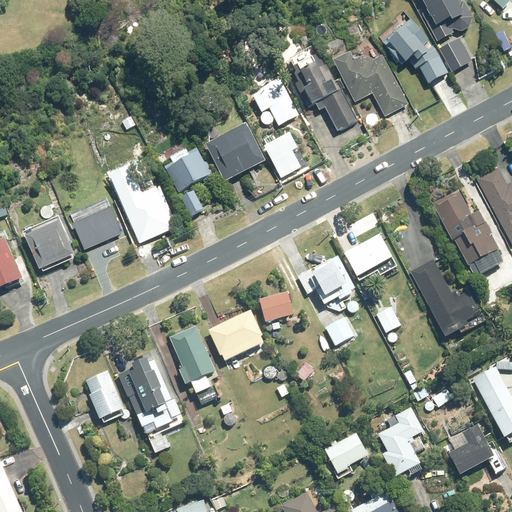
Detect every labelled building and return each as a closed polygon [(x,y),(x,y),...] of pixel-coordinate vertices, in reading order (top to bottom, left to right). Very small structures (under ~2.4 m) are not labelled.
[(418,0),(427,16),(425,17),(440,46),(455,38),(451,30),(453,29),(456,34),(464,36),(472,32),(475,23),(466,7),(464,8),(459,0),(418,0)] [(494,0),(493,2),(505,14),(511,6),(511,5),(506,0),(494,0)] [(385,47),(403,69),(431,45),(413,23),(385,47)] [(511,45),(503,30),(495,35),(505,50),(511,45)] [(441,53),(454,77),(474,66),(461,42),(441,53)] [(315,55),(293,66),(301,81),(298,82),(303,91),(299,92),(305,102),(309,100),(316,113),(319,111),(322,116),(328,114),(340,137),(360,126),(344,95),(342,96),(330,73),(328,74),(320,58),(317,60),(315,55)] [(352,59),(337,67),(357,106),(375,97),(387,120),(410,108),(384,60),(375,65),(374,63),(365,60),(356,65),(352,59)] [(429,67),(439,84),(451,77),(441,60),(429,67)] [(298,114),(283,86),(257,100),(265,114),(270,111),(278,125),(298,114)] [(206,102),(209,111),(217,109),(215,100),(206,102)] [(251,134),(210,154),(228,189),(268,168),(251,134)] [(293,141),(267,155),(283,184),(303,173),(298,163),(302,161),(301,160),(307,156),(301,145),(296,148),(293,141)] [(176,171),(169,174),(180,197),(206,184),(208,186),(216,182),(208,167),(206,168),(199,155),(191,159),(189,155),(182,154),(176,158),(172,164),(176,171)] [(497,168),(476,179),(511,244),(511,242),(511,184),(511,185),(509,181),(506,183),(497,168)] [(431,202),(449,238),(452,236),(465,262),(496,246),(488,231),(489,231),(483,218),(482,219),(475,207),(468,211),(456,189),(431,202)] [(189,205),(185,207),(194,222),(206,215),(197,200),(194,202),(191,198),(187,201),(189,205)] [(151,201),(132,209),(137,219),(127,223),(138,248),(157,239),(156,237),(173,230),(165,213),(158,216),(151,201)] [(88,241),(115,247),(118,228),(107,226),(109,219),(93,216),(88,241)] [(60,222),(25,238),(41,276),(76,261),(60,222)] [(376,230),(341,250),(354,273),(389,253),(376,230)] [(0,234),(0,297),(30,284),(7,232),(0,234)] [(350,287),(354,285),(337,254),(331,257),(330,256),(296,275),(306,293),(313,289),(317,298),(320,296),(326,307),(339,311),(345,307),(339,297),(351,290),(350,287)] [(431,258),(408,270),(443,334),(465,322),(464,318),(477,311),(464,288),(456,293),(453,288),(449,290),(431,258)] [(285,290),(257,297),(263,319),(290,312),(285,290)] [(390,305),(375,313),(385,331),(399,324),(390,305)] [(258,333),(260,332),(248,308),(206,328),(218,352),(219,352),(222,358),(261,339),(258,333)] [(344,316),(324,326),(334,344),(353,333),(344,316)] [(213,369),(194,324),(168,335),(181,366),(177,368),(183,381),(189,379),(194,391),(209,384),(203,373),(213,369)] [(116,372),(126,394),(127,394),(146,436),(178,421),(170,404),(172,403),(152,356),(148,358),(145,352),(131,358),(133,364),(116,372)] [(305,361),(295,373),(303,380),(313,369),(305,361)] [(511,398),(495,366),(472,378),(502,436),(511,429),(511,398)] [(106,369),(84,378),(89,391),(87,393),(97,416),(121,406),(106,369)] [(276,387),(281,396),(287,391),(283,383),(276,387)] [(424,386),(413,392),(417,401),(429,395),(424,386)] [(446,388),(432,398),(437,406),(451,397),(446,388)] [(227,402),(219,406),(222,413),(231,410),(227,402)] [(397,422),(377,433),(385,450),(379,453),(392,475),(417,461),(412,451),(421,446),(416,437),(412,440),(410,436),(421,430),(409,408),(393,416),(397,422)] [(475,424),(460,432),(465,442),(446,452),(457,473),(491,455),(475,424)] [(327,440),(329,444),(323,448),(334,468),(332,470),(336,477),(350,469),(347,463),(366,452),(354,431),(335,441),(332,437),(327,440)] [(4,467),(0,469),(0,511),(21,511),(23,511),(4,467)] [(256,478),(250,482),(256,492),(262,489),(256,478)] [(392,511),(393,511),(396,510),(384,489),(349,509),(350,511),(392,511)] [(280,506),(283,511),(337,511),(333,504),(321,510),(311,492),(307,495),(305,492),(280,506)] [(210,511),(205,497),(178,507),(179,508),(168,511),(210,511)]
